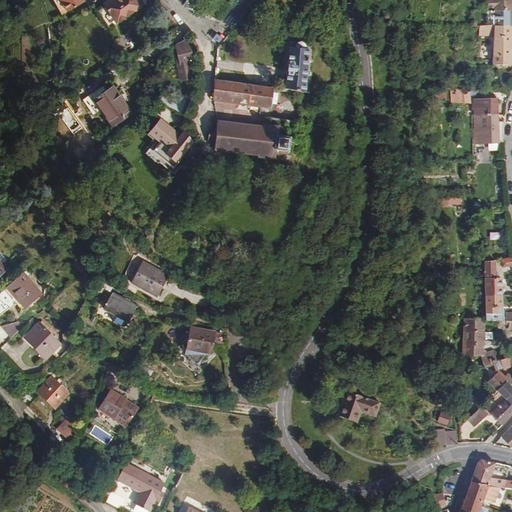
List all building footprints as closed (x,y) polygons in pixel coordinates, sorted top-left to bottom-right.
[(52,0),(61,15),(66,12),(59,0),(52,0)] [(59,0),(66,12),(68,11),(84,2),(82,0),(59,0)] [(105,6),(116,22),(142,5),(139,0),(111,0),(104,5),(105,6)] [(485,0),(485,10),(486,10),(493,10),(494,10),(511,11),(511,0),(485,0)] [(109,28),(116,22),(105,6),(97,11),(109,28)] [(511,11),(494,10),(493,10),(486,10),(487,25),(494,25),(511,26),(511,11)] [(494,25),(487,25),(481,25),(479,25),(479,35),(493,36),(492,65),(511,65),(511,26),(494,25)] [(184,61),(181,61),(180,78),(191,79),(191,61),(191,50),(185,39),(175,45),(180,53),(184,61)] [(295,45),(294,47),(288,46),(283,89),(303,93),(303,90),(298,90),(299,84),(304,85),(304,82),(299,82),(300,76),(305,77),(305,74),(300,74),(301,68),(306,69),(306,66),(301,66),(302,60),(307,61),(308,59),(302,58),(303,52),(308,53),(309,50),(304,49),(304,48),(299,48),(299,46),(297,45),(295,45)] [(237,103),(245,104),(269,107),(269,104),(275,104),(277,93),(271,92),(271,88),(214,80),(212,99),(237,103)] [(94,114),(101,110),(94,98),(107,90),(104,84),(83,97),(94,114)] [(94,98),(101,110),(111,125),(131,113),(114,86),(107,90),(94,98)] [(446,100),(445,89),(436,89),(435,100),(446,100)] [(474,111),(474,115),(498,114),(497,98),(495,98),(495,95),(484,95),(483,95),(482,90),(458,89),(451,89),(452,103),(463,103),(463,96),(474,96),(473,111),(474,111)] [(182,114),(185,104),(179,102),(164,94),(159,103),(182,114)] [(498,114),(474,115),(474,129),(473,142),(479,141),(479,144),(488,143),(496,143),(499,143),(499,142),(503,142),(505,122),(498,122),(498,114)] [(178,134),(159,118),(147,134),(156,142),(147,152),(170,172),(191,143),(182,129),(178,134)] [(216,121),(215,131),(213,140),(212,150),(255,155),(255,157),(271,159),(277,164),(282,165),(284,151),(285,151),(287,136),(275,135),(276,126),(259,124),(259,126),(221,122),(221,119),(215,119),(216,121)] [(434,195),(434,206),(449,205),(448,203),(462,203),(461,194),(434,195)] [(511,258),(502,260),(502,267),(511,265),(511,258)] [(130,283),(155,297),(167,275),(141,262),(140,264),(133,260),(127,271),(131,274),(134,275),(130,283)] [(485,296),(501,295),(501,294),(501,278),(495,278),(495,261),(484,261),(484,262),(480,262),(480,265),(484,265),(485,296)] [(17,299),(14,302),(20,310),(40,293),(23,273),(7,287),(17,299)] [(113,283),(102,273),(97,280),(92,288),(100,292),(103,288),(108,291),(113,283)] [(158,298),(155,297),(130,283),(134,275),(131,274),(125,284),(156,301),(158,298)] [(4,290),(14,302),(17,299),(7,287),(4,290)] [(113,314),(127,322),(129,318),(131,319),(131,318),(135,321),(139,314),(133,311),(136,306),(111,293),(103,308),(113,314)] [(502,310),(501,295),(485,296),(485,317),(499,317),(499,310),(502,310)] [(125,326),(127,322),(113,314),(110,318),(111,320),(122,326),(125,326)] [(496,361),(493,351),(481,354),(483,318),(465,318),(463,356),(480,355),(484,366),(496,361)] [(22,327),(17,322),(2,326),(10,337),(22,327)] [(39,323),(24,338),(32,346),(31,348),(43,360),(50,353),(57,360),(68,350),(61,342),(57,347),(42,332),(45,329),(39,323)] [(190,327),(186,349),(210,354),(214,332),(190,327)] [(23,339),(31,348),(32,346),(24,338),(23,339)] [(511,372),(511,353),(506,356),(499,360),(502,370),(509,366),(511,372)] [(125,371),(110,364),(105,376),(119,383),(125,371)] [(494,391),(505,377),(495,370),(485,384),(494,391)] [(511,387),(511,386),(511,384),(511,379),(510,377),(497,390),(506,399),(491,413),(498,422),(496,424),(497,424),(496,427),(493,424),(489,428),(493,434),(511,413),(511,387)] [(37,392),(54,408),(67,393),(51,378),(37,392)] [(30,387),(20,397),(29,405),(39,395),(30,387)] [(137,408),(130,403),(129,404),(125,401),(125,400),(111,390),(98,408),(125,426),(137,408)] [(356,422),(360,411),(374,415),(379,402),(347,391),(338,416),(356,422)] [(481,407),(477,411),(482,417),(486,413),(481,407)] [(484,418),(482,417),(477,411),(467,419),(474,427),(484,418)] [(449,422),(443,420),(445,415),(441,414),(437,424),(446,427),(449,422)] [(76,429),(66,419),(56,428),(70,442),(76,429)] [(511,425),(501,437),(511,449),(511,425)] [(1,443),(0,443),(0,448),(3,452),(19,436),(11,428),(8,430),(11,433),(1,443)] [(435,446),(456,444),(455,431),(444,432),(444,429),(434,430),(435,446)] [(477,463),(471,482),(499,487),(511,489),(511,480),(489,478),(495,463),(480,460),(477,463)] [(149,511),(155,500),(160,491),(164,483),(125,463),(111,491),(125,499),(121,507),(130,511),(149,511)] [(460,511),(477,511),(482,499),(490,500),(493,493),(496,493),(499,487),(471,482),(460,511)] [(164,493),(160,491),(155,500),(159,502),(164,493)] [(433,496),(436,507),(445,505),(442,494),(433,496)] [(104,503),(119,511),(120,510),(105,502),(104,503)]
